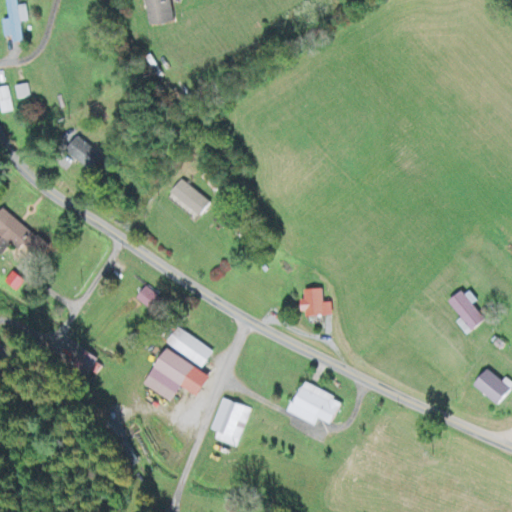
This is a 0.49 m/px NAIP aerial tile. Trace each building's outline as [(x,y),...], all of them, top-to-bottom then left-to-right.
[(3,23),(6,39),(23,36),(21,25),(29,23),(26,7),(19,8),(17,0),(6,0),(11,21),(3,23)] [(147,0),(151,28),(175,25),(172,0),(147,0)] [(18,102),(31,99),(28,86),(15,89),(18,102)] [(12,114),(8,89),(0,90),(0,113),(0,116),(12,114)] [(93,172),(103,155),(77,139),(67,156),(93,172)] [(187,209),(202,219),(212,204),(182,182),(168,200),(185,212),(187,209)] [(6,287),(19,293),(25,281),(12,274),(6,287)] [(154,314),(164,302),(148,289),(138,301),(154,314)] [(306,302),(302,303),(303,318),(333,317),(333,305),(324,305),(323,292),(306,292),(306,302)] [(467,292),(450,305),(464,321),(459,325),(470,338),(488,323),(474,306),(477,304),(467,292)] [(172,350),(206,370),(216,352),(182,333),(172,350)] [(213,381),(170,352),(146,387),(173,405),(184,389),(200,400),(213,381)] [(504,384),(490,372),(476,388),(500,408),(511,394),(511,383),(508,380),(504,384)] [(292,416),(319,428),(322,422),(335,427),(345,403),(305,386),(292,416)] [(238,450),(253,412),(226,401),(211,439),(238,450)]
